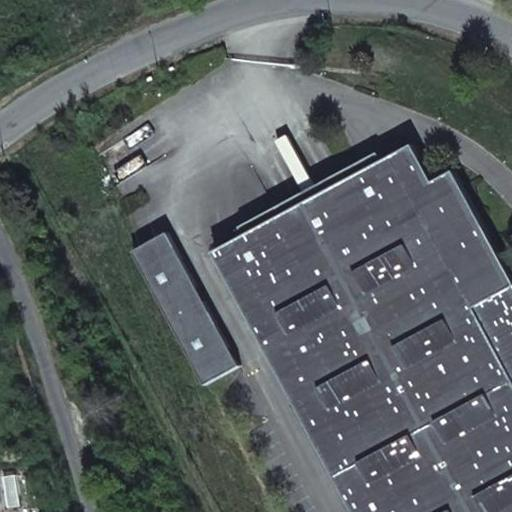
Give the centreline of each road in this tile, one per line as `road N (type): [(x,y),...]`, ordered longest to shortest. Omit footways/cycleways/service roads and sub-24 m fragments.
road 1 (unknown): [(223,116),(165,145),(164,196),(320,511)]
road 2 (unknown): [(223,116),(367,136),(468,200),(511,257)]
road 3 (unclassified): [(0,128),(87,69),(267,0)]
